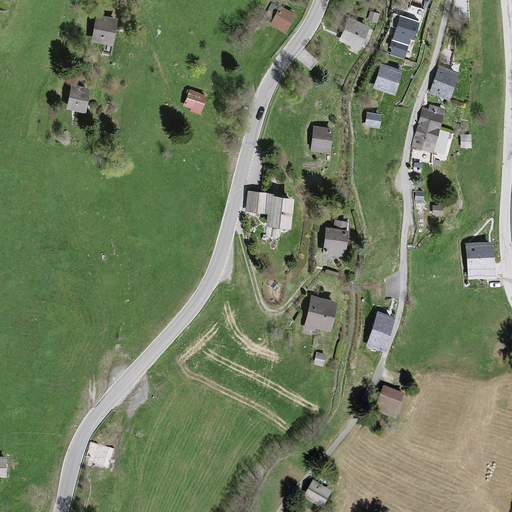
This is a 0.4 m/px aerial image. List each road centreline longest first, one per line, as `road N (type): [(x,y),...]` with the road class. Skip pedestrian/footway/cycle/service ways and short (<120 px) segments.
road 1 (tertiary): [(61,511),(83,432),(209,282),(264,93),(320,0)]
road 2 (residential): [(505,0),(504,229),(511,280)]
